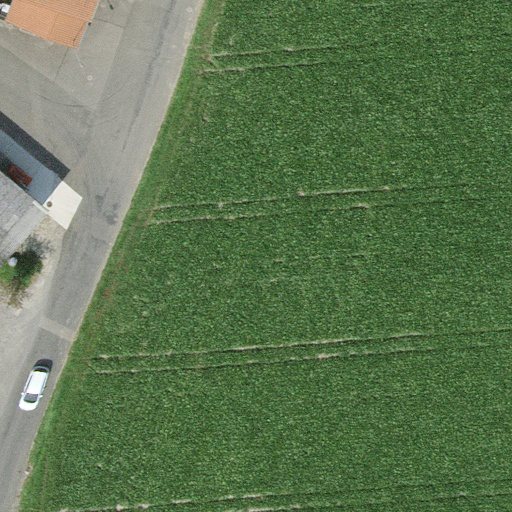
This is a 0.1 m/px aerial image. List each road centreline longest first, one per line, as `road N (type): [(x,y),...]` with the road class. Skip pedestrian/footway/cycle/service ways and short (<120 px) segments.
road 1 (unclassified): [(120,197),(0,497)]
road 2 (unclassified): [(187,0),(120,197)]
road 3 (unclassified): [(0,96),(120,197)]
